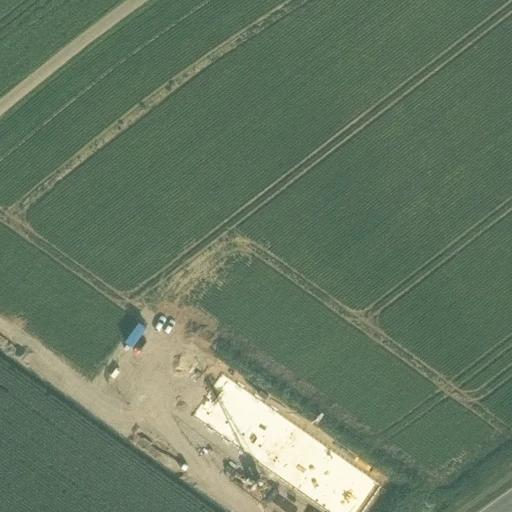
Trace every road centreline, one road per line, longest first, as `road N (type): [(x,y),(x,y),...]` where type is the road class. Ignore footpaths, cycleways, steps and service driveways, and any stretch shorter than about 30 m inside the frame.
road 1 (track): [(0,341),(236,511)]
road 2 (unclassified): [(0,108),(136,0)]
